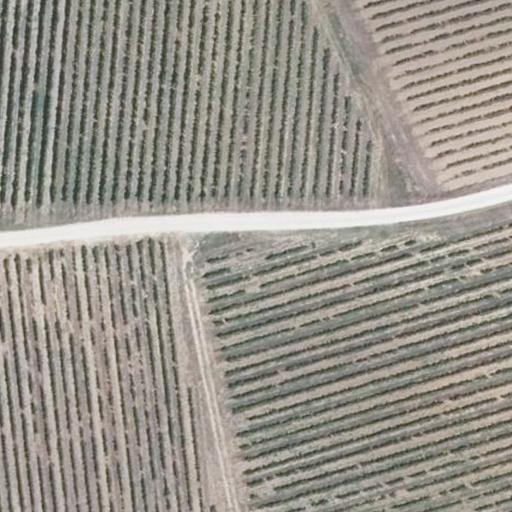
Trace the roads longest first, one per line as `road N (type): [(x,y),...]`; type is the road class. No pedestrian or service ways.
road 1 (track): [(511,191),(360,220),(186,223),(0,242)]
road 2 (track): [(186,223),(237,511)]
